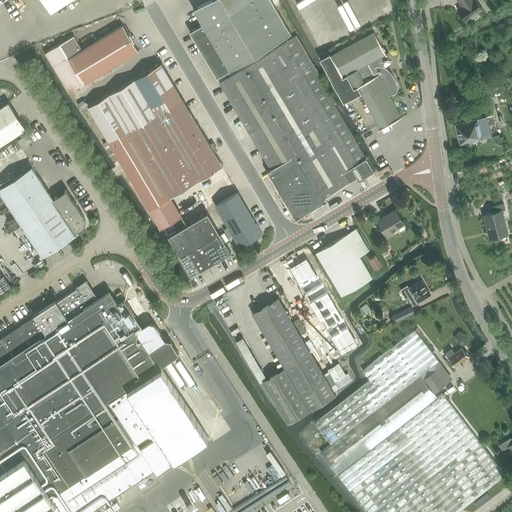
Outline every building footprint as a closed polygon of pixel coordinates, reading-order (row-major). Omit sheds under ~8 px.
[(42,0),(51,12),(69,0),(42,0)] [(189,30),(193,36),(216,76),(229,69),(290,32),(274,4),(277,2),(275,0),(271,0),(270,0),(206,0),(193,8),(202,23),(189,30)] [(456,9),(465,21),(480,11),(472,0),(457,0),(461,5),(456,9)] [(73,35),(45,52),(61,79),(69,92),(83,83),(138,50),(123,24),(82,49),(73,35)] [(330,52),(320,58),(344,102),(361,92),(380,127),(380,128),(401,116),(389,94),(390,93),(391,94),(392,94),(393,93),(394,93),(395,92),(396,92),(396,91),(397,90),(397,88),(397,87),(397,85),(396,83),(395,78),(393,75),(390,71),(387,68),(385,67),(383,66),(384,61),(385,61),(380,61),(382,58),(380,56),(385,53),(385,54),(386,53),(384,49),(381,45),(373,31),(331,54),(330,52)] [(219,81),(240,116),(270,167),(267,169),(295,217),(327,199),(325,195),(355,177),(358,180),(373,171),(334,103),(335,102),(296,35),(219,81)] [(109,93),(88,106),(121,161),(128,172),(138,190),(159,225),(170,219),(180,213),(170,196),(222,165),(206,138),(202,131),(194,117),(189,110),(181,96),(161,62),(148,70),(135,78),(128,82),(122,86),(109,93)] [(0,144),(26,128),(9,102),(0,107),(0,144)] [(454,124),(459,144),(490,136),(485,116),(454,124)] [(0,191),(42,255),(81,230),(82,229),(83,228),(84,228),(84,227),(85,226),(85,225),(85,224),(86,223),(86,222),(86,221),(86,219),(85,218),(85,217),(84,216),(66,189),(53,198),(32,166),(0,186),(0,191)] [(231,231),(231,232),(239,246),(262,232),(253,217),(252,218),(237,192),(216,205),(231,231)] [(483,214),(487,232),(490,231),(491,237),(507,234),(501,210),(505,209),(503,203),(490,206),(492,212),(483,214)] [(378,220),(388,236),(393,233),(392,231),(404,224),(395,209),(378,220)] [(176,231),(168,235),(180,255),(188,268),(192,275),(200,270),(207,266),(215,261),(223,256),(231,252),(219,232),(207,212),(199,217),(191,221),(184,226),(176,231)] [(347,234),(316,252),(335,284),(341,294),(359,284),(372,276),(360,256),(369,250),(356,228),(347,234)] [(369,259),(375,268),(381,265),(375,255),(369,259)] [(358,344),(307,257),(289,268),(340,354),(358,344)] [(412,284),(402,291),(407,299),(410,297),(414,304),(430,294),(424,284),(421,279),(412,284)] [(0,511),(89,511),(155,469),(157,472),(209,437),(161,365),(162,364),(179,353),(177,349),(170,339),(169,339),(165,338),(164,336),(154,322),(149,321),(144,324),(142,326),(141,324),(124,298),(118,303),(109,291),(109,290),(103,294),(98,298),(97,299),(94,294),(86,282),(79,286),(56,301),(55,300),(39,311),(34,314),(35,316),(0,338),(0,511)] [(323,375),(278,297),(252,312),(285,368),(264,381),(288,423),(335,395),(333,391),(323,375)] [(214,306),(221,318),(227,315),(221,303),(214,306)] [(367,303),(358,309),(363,316),(372,310),(367,303)] [(396,321),(414,312),(411,306),(393,315),(396,321)] [(420,375),(439,361),(415,329),(363,370),(371,380),(316,423),(332,444),(420,375)] [(461,362),(468,356),(467,355),(467,353),(466,351),(464,351),(461,347),(455,352),(451,348),(445,353),(448,357),(445,360),(453,370),(462,363),(461,362)] [(442,379),(449,374),(439,361),(420,375),(433,392),(445,383),(442,379)] [(329,371),(324,374),(326,378),(334,391),(353,380),(352,379),(349,373),(348,373),(346,374),(340,365),(329,371)] [(433,392),(420,375),(332,444),(321,452),(338,473),(437,397),(433,392)] [(442,393),(437,397),(338,473),(367,511),(456,511),(505,474),(442,393)] [(511,439),(510,437),(499,444),(502,450),(508,446),(511,452),(511,439)] [(264,449),(257,453),(263,463),(270,459),(264,449)] [(249,502),(245,496),(229,506),(233,511),(249,502)] [(175,505),(176,511),(189,511),(189,509),(200,508),(200,503),(175,505)]
